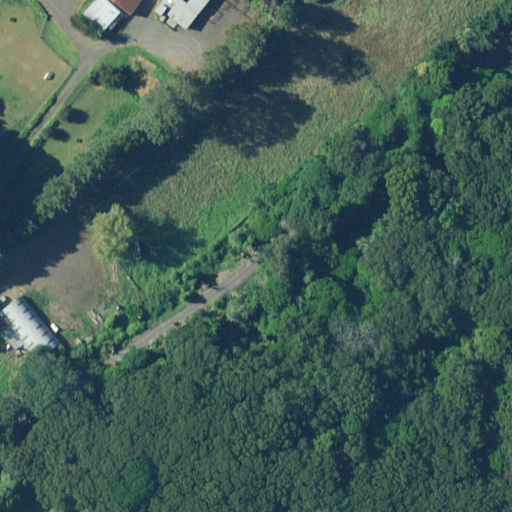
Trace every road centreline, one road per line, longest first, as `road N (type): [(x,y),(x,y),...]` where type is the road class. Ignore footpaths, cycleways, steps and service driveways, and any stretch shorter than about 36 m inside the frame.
road 1 (unknown): [(0,474),(389,127),(511,31)]
road 2 (unknown): [(0,253),(316,0)]
road 3 (unknown): [(15,0),(71,66),(0,158)]
